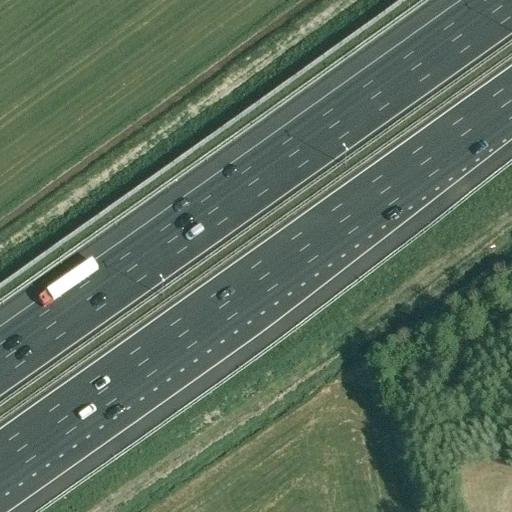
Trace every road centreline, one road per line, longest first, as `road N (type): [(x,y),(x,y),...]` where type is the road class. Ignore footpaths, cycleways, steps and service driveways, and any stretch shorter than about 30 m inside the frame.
road 1 (motorway): [(0,463),(511,100)]
road 2 (motorway): [(511,0),(0,361)]
